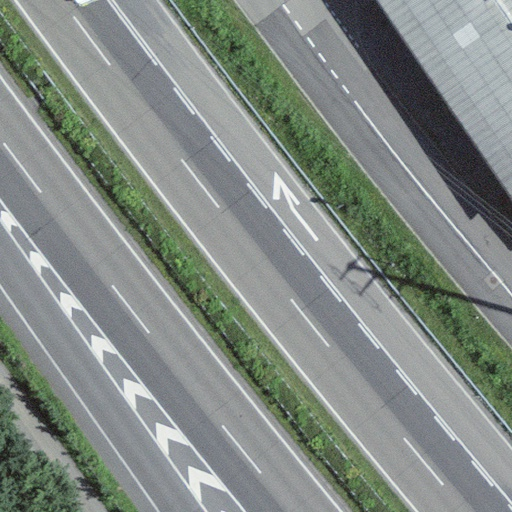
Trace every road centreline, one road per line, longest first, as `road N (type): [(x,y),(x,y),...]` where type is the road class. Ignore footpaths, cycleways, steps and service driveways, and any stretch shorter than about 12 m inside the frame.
road 1 (motorway): [(465,511),(124,85)]
road 2 (motorway): [(0,138),(293,511)]
road 3 (residential): [(279,0),(511,295)]
road 4 (motorway): [(0,251),(183,511)]
road 5 (track): [(92,511),(0,382)]
